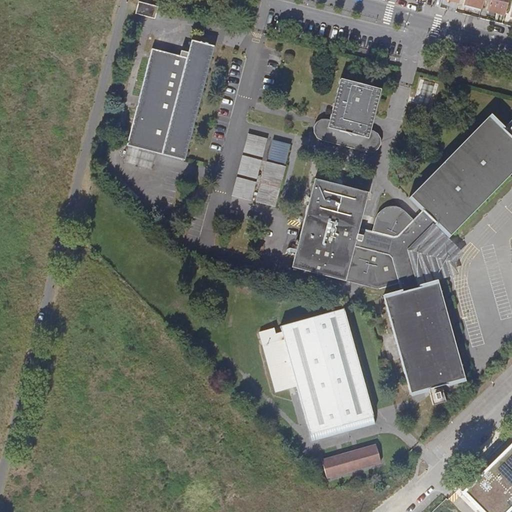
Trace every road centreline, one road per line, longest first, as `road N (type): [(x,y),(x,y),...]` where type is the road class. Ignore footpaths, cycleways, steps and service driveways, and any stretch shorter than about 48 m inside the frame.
road 1 (unclassified): [(0,480),(123,0)]
road 2 (residential): [(329,0),(511,47)]
road 3 (residential): [(390,511),(511,398)]
